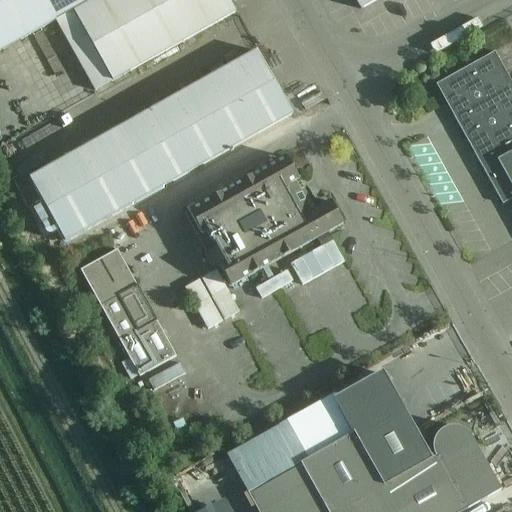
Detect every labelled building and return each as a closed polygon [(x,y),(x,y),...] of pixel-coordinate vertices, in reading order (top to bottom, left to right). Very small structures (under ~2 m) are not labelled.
[(0,0),(0,51),(55,21),(72,11),(73,12),(93,0),(0,0)] [(235,13),(227,0),(93,0),(73,12),(112,82),(235,13)] [(377,0),(354,0),(360,10),(377,0)] [(292,115),(256,52),(29,179),(64,243),(292,115)] [(502,205),(511,199),(511,85),(494,53),(447,79),(465,110),(453,116),(502,205)] [(212,268),(218,265),(230,287),(317,239),(327,233),(343,225),(330,202),(315,211),(295,174),(297,166),(272,159),(269,167),(184,214),(206,255),(205,256),(212,268)] [(321,247),(290,265),(302,286),(344,262),(327,233),(317,239),(321,247)] [(116,252),(81,271),(139,377),(175,357),(156,323),(157,322),(137,286),(136,286),(116,252)] [(215,271),(201,279),(211,298),(225,290),(215,271)] [(269,282),(255,289),(261,300),(292,282),(286,272),(273,279),(269,282)] [(199,281),(185,289),(195,307),(209,299),(199,281)] [(228,294),(214,302),(224,320),(238,312),(228,294)] [(211,304),(197,312),(207,330),(221,322),(211,304)] [(179,364),(148,381),(154,391),(185,374),(179,364)] [(463,511),(501,491),(470,438),(467,434),(463,430),(458,428),(453,428),(448,428),(443,430),(439,434),(435,438),(433,442),(432,448),(433,453),(435,458),(383,487),(354,434),(247,494),(257,511),(463,511)]
